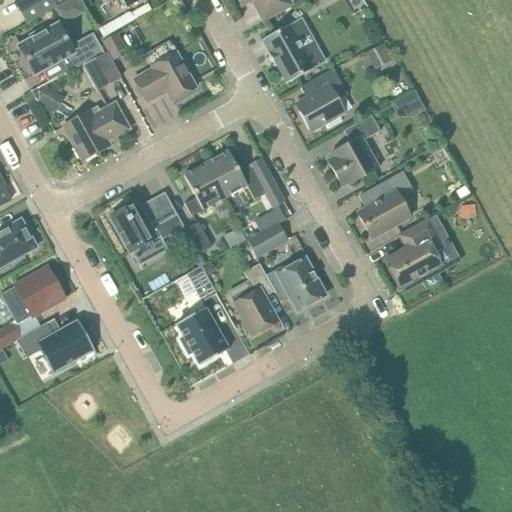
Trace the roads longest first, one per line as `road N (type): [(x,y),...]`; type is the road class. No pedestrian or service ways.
road 1 (residential): [(51,211),(155,398),(188,411),(365,310),(361,283),(258,97)]
road 2 (residential): [(258,97),(51,211)]
